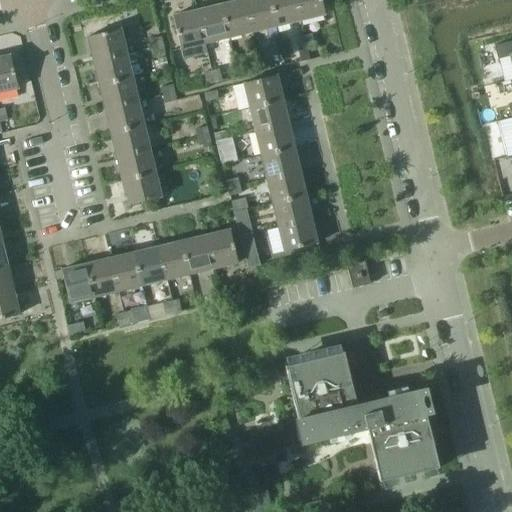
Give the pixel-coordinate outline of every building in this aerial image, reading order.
[(244,0),(242,0),(221,5),(229,38),(252,33),(244,0)] [(269,0),(244,0),(252,33),(276,27),(269,0)] [(294,0),(269,0),(276,27),(300,21),(294,0)] [(320,0),(294,0),(300,21),(324,15),(320,0)] [(221,5),(196,11),(204,44),(229,38),(221,5)] [(196,11),(172,17),(182,60),(207,54),(204,44),(196,11)] [(120,30),(87,37),(92,61),(125,54),(120,30)] [(314,46),(311,35),(303,37),(306,48),(314,46)] [(148,40),(150,48),(162,45),(160,37),(148,40)] [(306,48),(303,37),(296,39),(299,50),(306,48)] [(511,56),(511,41),(494,46),(497,60),(510,57),(511,56)] [(162,45),(150,48),(152,56),(164,53),(162,45)] [(309,60),(306,48),(299,50),(297,51),(300,62),(309,60)] [(125,54),(92,61),(98,86),(131,78),(125,54)] [(9,56),(0,58),(0,93),(17,89),(9,56)] [(165,58),(157,60),(159,70),(168,68),(165,58)] [(266,58),(259,60),(261,71),(269,70),(266,58)] [(251,62),(253,73),(261,71),(259,60),(251,62)] [(218,70),(211,71),(214,83),(221,81),(218,70)] [(203,73),(206,85),(214,83),(211,71),(203,73)] [(276,76),(243,84),(248,108),(282,100),(276,76)] [(131,78),(98,86),(104,110),(137,102),(131,78)] [(160,89),(162,96),(174,93),(172,86),(160,89)] [(215,91),(204,94),(206,102),(217,99),(215,91)] [(174,93),(162,96),(164,104),(176,101),(174,93)] [(282,100),(248,108),(254,132),(287,124),(282,100)] [(137,102),(104,110),(110,133),(143,125),(137,102)] [(287,124),(254,132),(260,156),(293,148),(287,124)] [(143,125),(110,133),(115,157),(148,149),(143,125)] [(194,130),(196,138),(208,135),(206,128),(194,130)] [(213,134),(215,142),(227,139),(225,131),(213,134)] [(208,135),(196,138),(198,146),(210,143),(208,135)] [(227,139),(215,142),(217,150),(229,147),(227,139)] [(293,148),(260,156),(266,179),(299,171),(293,148)] [(148,149),(115,157),(121,181),(154,174),(148,149)] [(299,171),(266,179),(271,204),(304,196),(299,171)] [(154,174),(121,181),(127,206),(160,198),(154,174)] [(219,183),(217,174),(207,177),(209,185),(219,183)] [(237,178),(225,181),(227,189),(238,186),(237,178)] [(240,194),(238,186),(227,189),(229,196),(240,194)] [(304,196),(271,204),(277,227),(310,219),(304,196)] [(245,199),(230,202),(233,213),(247,209),(245,199)] [(310,219),(277,227),(283,252),(316,244),(310,219)] [(236,229),(238,236),(250,233),(248,226),(236,229)] [(229,230),(204,236),(212,269),(237,263),(229,230)] [(250,233),(238,236),(240,244),(252,241),(250,233)] [(204,236),(181,242),(189,275),(212,269),(204,236)] [(181,242),(156,248),(164,281),(189,275),(181,242)] [(156,248),(132,253),(140,286),(164,281),(156,248)] [(132,253),(109,259),(117,292),(140,286),(132,253)] [(109,259),(85,265),(93,298),(117,292),(109,259)] [(351,289),(356,288),(369,285),(364,261),(345,266),(351,289)] [(69,304),(93,298),(85,265),(61,271),(63,279),(69,304)] [(6,267),(0,268),(0,294),(12,291),(6,267)] [(61,271),(52,273),(55,281),(63,279),(61,271)] [(12,291),(0,294),(0,319),(18,316),(12,291)] [(227,295),(219,296),(222,308),(230,306),(227,295)] [(214,310),(222,308),(219,296),(211,298),(214,310)] [(177,300),(169,302),(172,314),(180,312),(177,300)] [(165,316),(172,314),(169,302),(162,304),(165,316)] [(130,312),(122,313),(125,325),(133,323),(130,312)] [(114,315),(117,327),(125,325),(122,313),(114,315)] [(74,325),(77,336),(85,335),(82,323),(74,325)] [(74,325),(65,327),(68,338),(77,336),(74,325)] [(284,366),(303,444),(366,429),(379,482),(380,482),(380,481),(436,468),(437,468),(419,390),(355,405),(343,352),(341,353),(286,367),(285,366),(284,366)]
